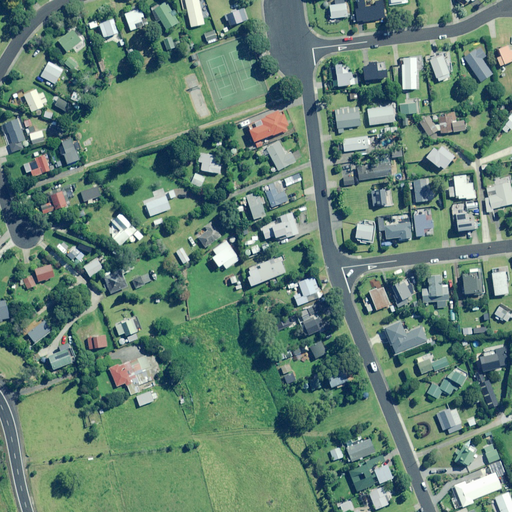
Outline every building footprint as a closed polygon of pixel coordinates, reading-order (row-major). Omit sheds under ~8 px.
[(205,24),(199,0),(185,0),(192,27),(205,24)] [(385,19),(383,0),(364,0),(364,1),(358,1),(359,11),(356,11),(357,21),(385,19)] [(167,7),(165,3),(152,12),(158,22),(161,20),(167,30),(179,23),(175,16),(172,12),(174,11),(170,5),(167,7)] [(349,17),(348,4),(330,6),(332,19),(349,17)] [(249,20),(244,9),(225,16),(229,27),(249,20)] [(145,17),(143,11),(135,14),(134,11),(126,14),(131,31),(144,26),(142,18),(145,17)] [(119,33),(114,20),(100,25),(105,38),(119,33)] [(82,41),(74,30),(59,41),(67,52),(82,41)] [(217,39),(214,31),(205,34),(207,42),(217,39)] [(175,48),(172,38),(164,40),(168,50),(175,48)] [(511,51),(511,52),(509,46),(499,50),(502,57),(497,58),(501,66),(511,61),(511,51)] [(487,56),(481,47),(465,58),(481,82),(493,74),(483,59),(487,56)] [(272,57),(269,50),(258,55),(262,62),(272,57)] [(451,77),(443,56),(430,61),(438,82),(451,77)] [(78,65),(70,58),(65,63),(73,70),(78,65)] [(64,70),(50,62),(41,77),(55,84),(64,70)] [(410,65),(410,62),(403,63),(403,90),(418,89),(417,65),(410,65)] [(384,71),(377,67),(377,63),(370,64),(371,67),(364,68),(366,80),(388,77),(387,71),(384,71)] [(350,73),(348,66),(330,70),(334,88),(355,84),(353,73),(350,73)] [(39,95),(37,90),(25,95),(32,112),(44,107),(43,104),(48,102),(43,93),(39,95)] [(66,102),(59,98),(55,106),(62,110),(66,102)] [(417,103),(400,104),(401,115),(418,114),(417,103)] [(361,126),(358,107),(336,110),(338,123),(336,123),(337,134),(344,133),(344,128),(361,126)] [(395,122),(392,107),(368,110),(370,126),(395,122)] [(250,131),(255,143),(272,135),(273,136),(283,132),(283,133),(288,131),(286,126),(290,125),(285,114),(281,115),(279,110),(266,116),(267,117),(254,122),(257,128),(250,131)] [(457,122),(455,113),(446,114),(447,123),(440,124),(441,134),(466,130),(465,121),(457,122)] [(438,131),(429,117),(420,123),(429,137),(438,131)] [(25,142),(17,119),(6,124),(13,144),(10,145),(12,153),(24,149),(22,143),(25,142)] [(511,127),(511,122),(510,120),(502,130),(507,134),(511,127)] [(45,141),(42,131),(30,135),(33,145),(45,141)] [(369,149),(367,137),(343,140),(345,152),(369,149)] [(79,161),(72,139),(62,142),(66,154),(64,155),(68,165),(79,161)] [(267,148),(278,171),(297,162),(292,151),(286,154),(279,142),(267,148)] [(455,157),(442,147),(439,151),(435,148),(427,158),(439,168),(441,166),(445,170),(455,157)] [(214,156),(200,154),(199,162),(203,163),(202,171),(221,174),(222,165),(213,163),(214,156)] [(51,171),(45,155),(32,160),(33,162),(24,165),(27,173),(32,171),(34,177),(51,171)] [(390,163),(359,168),(361,182),(392,177),(390,163)] [(206,177),(196,174),(192,184),(202,187),(206,177)] [(301,179),(299,174),(285,180),(286,184),(301,179)] [(355,185),(354,176),(344,178),(345,187),(355,185)] [(467,184),(466,176),(454,177),(455,187),(449,188),(450,198),(456,197),(456,199),(467,198),(467,199),(476,198),(475,190),(474,191),(473,183),(467,184)] [(267,192),(272,207),(289,201),(281,179),(270,184),(272,190),(267,192)] [(429,201),(427,179),(414,181),(417,203),(429,201)] [(511,204),(511,192),(510,183),(487,188),(489,198),(485,199),(488,213),(494,211),(493,209),(511,204)] [(44,215),(71,205),(67,192),(72,190),(70,186),(47,194),(50,203),(41,207),(44,215)] [(101,196),(98,187),(81,192),(84,201),(101,196)] [(153,192),(155,196),(145,200),(151,217),(171,209),(170,207),(172,206),(170,202),(169,203),(168,200),(163,188),(153,192)] [(394,205),(392,189),(372,191),(373,207),(394,205)] [(246,194),(254,220),(267,216),(263,204),(265,203),(262,195),(256,196),(255,191),(246,194)] [(468,211),(456,212),(458,232),(477,230),(475,213),(469,214),(468,211)] [(121,246),(127,240),(132,245),(138,239),(134,234),(137,231),(121,213),(112,222),(121,231),(117,235),(116,233),(112,236),(121,246)] [(286,236),(287,238),(299,234),(293,213),(281,216),(283,223),(272,226),(273,228),(263,231),(265,240),(275,237),(276,239),(286,236)] [(427,221),(426,215),(414,216),(417,237),(425,236),(424,229),(433,228),(432,220),(427,221)] [(412,240),(410,219),(403,219),(403,225),(385,226),(386,239),(401,238),(401,241),(412,240)] [(197,237),(205,248),(222,237),(212,223),(206,227),(207,230),(197,237)] [(371,245),(374,227),(358,225),(356,240),(360,241),(360,243),(371,245)] [(240,260),(227,241),(210,253),(220,267),(224,264),(227,269),(240,260)] [(261,252),(258,245),(251,247),(254,254),(261,252)] [(191,260),(183,248),(177,252),(184,264),(191,260)] [(282,256),(280,257),(248,270),(251,277),(248,278),(252,287),(286,273),(282,262),(284,261),(282,256)] [(104,269),(98,259),(84,267),(90,277),(104,269)] [(111,294),(128,287),(130,286),(124,273),(132,270),(129,264),(114,270),(103,275),(111,294)] [(54,278),(51,265),(35,270),(39,282),(54,278)] [(485,294),(480,268),(470,270),(471,274),(461,276),(464,295),(475,293),(475,295),(485,294)] [(508,294),(505,272),(492,274),(495,296),(508,294)] [(152,282),(148,273),(133,281),(136,289),(152,282)] [(36,286),(33,276),(24,280),(28,289),(36,286)] [(443,286),(442,276),(428,277),(429,289),(422,290),(424,303),(437,302),(438,309),(446,308),(446,301),(449,300),(447,285),(443,286)] [(323,297),(315,277),(299,283),(304,297),(296,300),(298,306),(323,297)] [(409,304),(406,299),(411,296),(404,281),(390,288),(397,303),(399,309),(409,304)] [(390,306),(383,287),(370,292),(377,311),(390,306)] [(0,320),(10,319),(7,301),(0,302),(0,320)] [(322,310),(319,303),(307,309),(310,314),(316,311),(317,313),(322,310)] [(511,314),(500,307),(495,315),(507,322),(511,317),(511,314)] [(142,330),(137,317),(116,326),(120,336),(126,333),(129,343),(139,339),(136,333),(142,330)] [(303,322),(307,330),(309,336),(320,331),(321,333),(325,331),(320,320),(320,318),(315,320),(314,318),(303,322)] [(53,330),(44,320),(28,334),(37,344),(53,330)] [(405,334),(401,323),(386,329),(396,354),(428,341),(422,327),(405,334)] [(108,347),(106,336),(88,339),(90,350),(108,347)] [(70,349),(68,344),(60,347),(62,352),(49,357),(54,370),(72,363),(67,350),(70,349)] [(291,351),(293,356),(303,353),(301,348),(291,351)] [(506,353),(505,348),(485,353),(486,356),(479,358),(483,372),(507,365),(504,353),(506,353)] [(293,356),(291,351),(278,356),(280,361),(293,356)] [(431,363),(428,355),(416,360),(422,374),(434,370),(435,372),(449,366),(446,358),(431,363)] [(136,386),(140,385),(155,379),(146,356),(139,359),(120,367),(119,365),(110,369),(117,387),(127,383),(131,395),(139,393),(136,386)] [(290,365),(282,367),(284,374),(292,371),(290,365)] [(456,367),(447,377),(444,381),(440,387),(433,383),(428,393),(438,399),(443,391),(451,396),(454,389),(457,391),(461,385),(462,386),(468,375),(456,367)] [(411,369),(405,372),(409,381),(415,378),(411,369)] [(310,377),(309,370),(301,372),(303,379),(310,377)] [(349,382),(347,373),(329,379),(332,388),(349,382)] [(490,380),(487,381),(484,373),(476,376),(490,410),(495,409),(501,406),(490,380)] [(323,387),(321,381),(311,385),(313,391),(323,387)] [(152,395),(151,392),(137,397),(140,407),(159,400),(157,393),(152,395)] [(464,428),(457,409),(451,412),(450,409),(437,415),(443,431),(448,429),(450,434),(464,428)] [(102,423),(98,411),(83,415),(86,427),(102,423)] [(476,424),(474,418),(468,420),(470,427),(476,424)] [(375,453),(370,440),(347,449),(352,462),(375,453)] [(471,446),(470,448),(464,444),(460,450),(458,449),(454,453),(458,456),(454,462),(461,468),(465,463),(468,465),(474,457),(476,458),(479,454),(476,452),(477,450),(471,446)] [(495,451),(493,445),(484,449),(490,463),(500,459),(497,450),(495,451)] [(344,457),(341,448),(331,451),(334,461),(344,457)] [(393,479),(388,465),(375,470),(380,484),(393,479)] [(502,489),(496,473),(466,485),(465,483),(451,488),(454,495),(458,493),(463,507),(474,503),(473,500),(502,489)] [(357,492),(354,482),(342,485),(346,495),(357,492)] [(389,505),(382,488),(369,493),(376,510),(389,505)] [(511,511),(511,499),(509,493),(495,498),(500,511),(511,511)]
